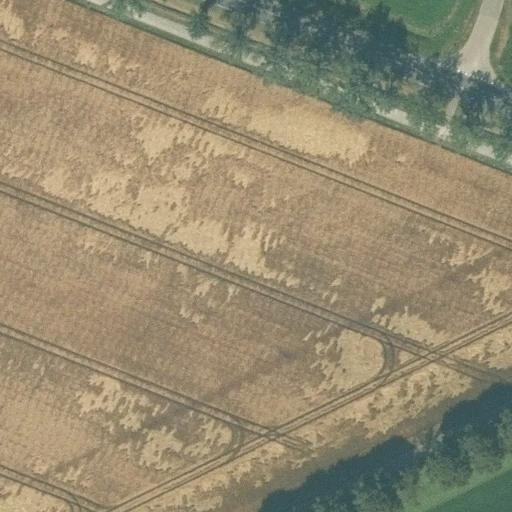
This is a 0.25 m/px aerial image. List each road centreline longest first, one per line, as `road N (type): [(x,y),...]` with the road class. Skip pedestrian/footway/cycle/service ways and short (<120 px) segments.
road 1 (unclassified): [(287,511),(511,398)]
road 2 (tertiary): [(469,90),(238,0)]
